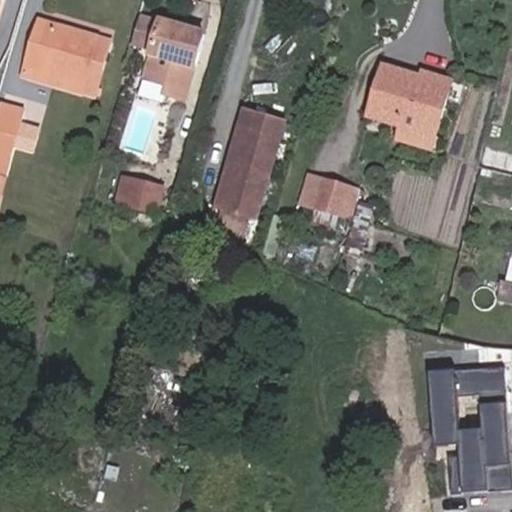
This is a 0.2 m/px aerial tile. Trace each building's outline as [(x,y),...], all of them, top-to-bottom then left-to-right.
[(0,0),(0,31),(8,2),(0,0)] [(171,45),(151,39),(143,66),(162,72),(160,77),(162,78),(157,93),(199,107),(214,58),(203,54),(203,56),(194,54),(195,51),(171,44),(171,45)] [(40,54),(59,58),(62,47),(43,42),(40,54)] [(119,106),(129,65),(62,47),(59,58),(40,54),(32,83),(119,106)] [(450,161),(468,91),(436,83),(433,92),(413,87),(415,78),(396,73),(382,127),(414,135),(410,151),(450,161)] [(119,106),(32,83),(28,97),(115,120),(119,106)] [(228,216),(258,221),(274,124),(236,119),(226,176),(234,176),(228,216)] [(31,132),(9,126),(0,155),(0,180),(15,186),(22,162),(40,167),(46,147),(28,142),(31,132)] [(218,215),(228,216),(234,176),(226,176),(218,215)] [(14,190),(0,186),(0,236),(0,237),(14,190)] [(322,186),(316,217),(358,225),(364,194),(322,186)] [(149,198),(134,195),(127,224),(142,226),(149,198)] [(170,230),(177,203),(149,198),(142,226),(170,230)] [(511,273),(505,271),(498,297),(511,300),(511,273)] [(509,368),(441,370),(444,450),(454,449),(456,492),(511,490),(511,403),(489,404),(490,428),(470,428),(469,395),(510,394),(509,368)]
